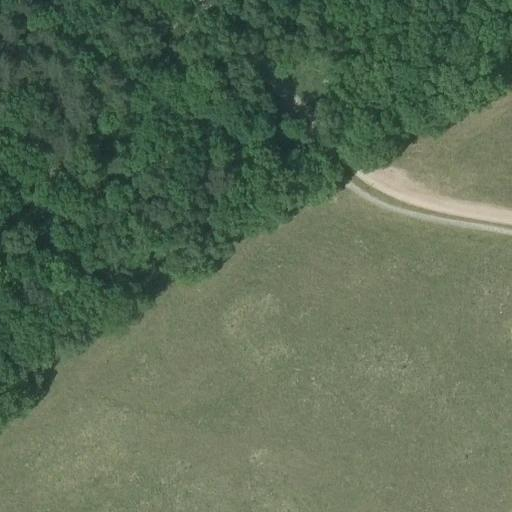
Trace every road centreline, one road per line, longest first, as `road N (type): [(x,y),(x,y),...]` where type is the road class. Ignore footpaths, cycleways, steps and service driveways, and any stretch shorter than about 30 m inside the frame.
road 1 (track): [(201,0),(298,119),(360,175),(425,205),(511,218)]
road 2 (track): [(273,82),(94,233),(0,282)]
